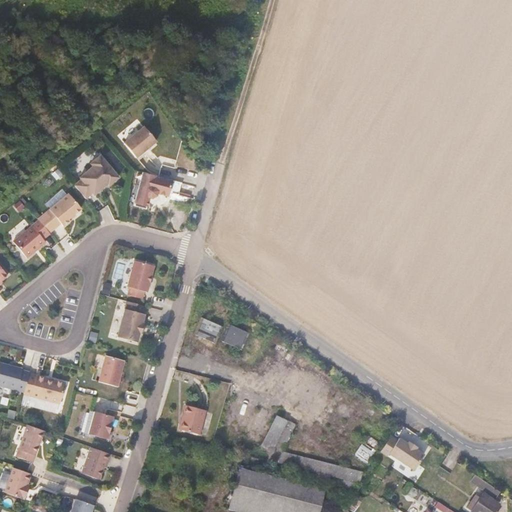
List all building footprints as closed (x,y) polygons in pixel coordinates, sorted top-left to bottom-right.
[(154,146),(143,131),(122,145),(133,161),(154,146)] [(109,184),(118,177),(100,154),(90,162),(92,165),(78,176),(80,179),(74,184),(85,197),(91,191),(94,194),(104,185),(102,183),(105,180),(107,183),(109,184)] [(179,185),(169,183),(139,175),(131,208),(143,212),(146,200),(149,201),(153,198),(154,196),(165,199),(166,194),(176,197),(179,185)] [(70,220),(68,218),(74,214),(81,208),(69,193),(38,218),(49,232),(61,222),(64,226),(70,220)] [(28,256),(46,241),(33,224),(14,240),(28,256)] [(145,291),(152,265),(133,260),(126,286),(128,286),(126,294),(140,298),(142,290),(145,291)] [(141,321),(143,312),(142,312),(144,305),(126,300),(116,335),(136,340),(138,331),(140,332),(142,322),(141,321)] [(221,326),(201,318),(194,335),(214,343),(221,326)] [(248,333),(230,325),(223,341),(241,349),(248,333)] [(117,383),(124,358),(105,353),(98,378),(117,383)] [(29,368),(30,368),(0,359),(0,382),(25,389),(29,368)] [(60,399),(66,378),(55,375),(54,377),(46,375),(47,373),(29,368),(25,389),(25,390),(60,399)] [(200,432),(207,407),(186,402),(179,427),(200,432)] [(110,426),(113,411),(93,406),(87,428),(108,434),(110,426)] [(278,446),(287,413),(267,408),(259,441),(272,444),(278,446)] [(35,458),(46,426),(29,420),(19,452),(35,458)] [(408,425),(400,420),(396,427),(404,432),(408,425)] [(398,437),(392,433),(381,448),(388,453),(390,450),(414,467),(425,451),(417,446),(418,444),(410,438),(408,440),(400,435),(398,437)] [(105,461),(106,455),(109,455),(111,448),(90,441),(81,467),(101,473),(105,461)] [(358,465),(278,446),(272,444),(269,455),(355,477),(358,465)] [(32,480),(35,469),(18,463),(10,488),(30,494),(33,485),(31,484),(32,480)] [(303,511),(318,511),(325,484),(242,463),(234,494),(303,511)] [(478,511),(492,511),(502,498),(497,495),(501,489),(475,472),(471,478),(485,487),(482,492),(477,489),(471,498),(475,501),(471,507),(478,511)] [(366,493),(356,486),(351,494),(361,500),(366,493)] [(93,511),(98,501),(78,494),(72,511),(93,511)] [(265,511),(303,511),(234,494),(232,503),(265,511)] [(445,510),(450,503),(440,496),(435,503),(445,510)]
